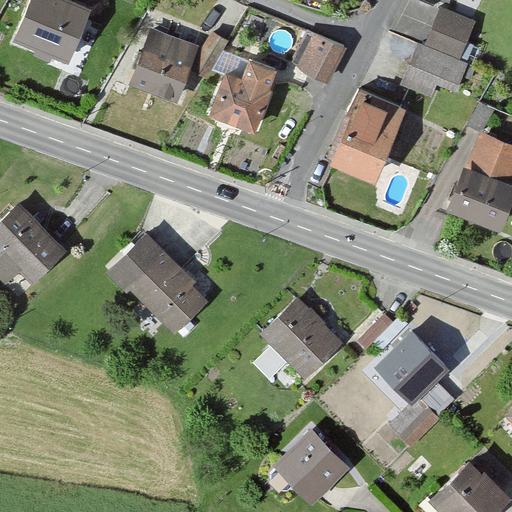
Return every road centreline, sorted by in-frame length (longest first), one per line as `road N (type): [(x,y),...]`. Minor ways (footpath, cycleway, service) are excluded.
road 1 (secondary): [(0,120),(273,217)]
road 2 (secondary): [(273,217),(511,302)]
road 3 (residential): [(273,217),(385,0)]
